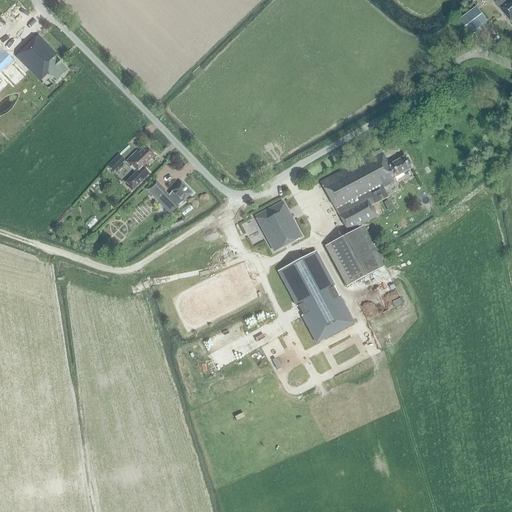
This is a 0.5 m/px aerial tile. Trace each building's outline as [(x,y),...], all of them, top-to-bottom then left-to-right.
[(511,0),(502,0),(496,5),(511,24),(511,0)] [(486,21),(476,8),(460,20),(470,33),(486,21)] [(56,55),(37,36),(16,57),(39,81),(48,72),(56,81),(67,71),(53,57),(56,55)] [(4,53),(0,48),(0,94),(9,85),(12,89),(26,76),(23,72),(12,61),(4,53)] [(125,162),(135,172),(125,183),(128,186),(127,187),(132,192),(149,174),(144,169),(147,165),(145,164),(154,155),(145,147),(139,153),(136,151),(125,162)] [(388,166),(380,150),(319,183),(347,232),(376,217),(371,206),(388,197),(382,186),(392,181),(391,179),(394,178),(395,180),(403,176),(402,174),(411,168),(405,157),(388,166)] [(125,161),(119,155),(107,166),(113,172),(125,161)] [(169,195),(155,180),(145,190),(157,202),(160,199),(162,202),(160,204),(169,214),(178,205),(179,205),(182,202),(191,194),(180,183),(172,191),(169,195)] [(253,217),(273,253),(302,237),(282,201),(253,217)] [(384,267),(362,226),(324,247),(346,288),(384,267)] [(314,253),(279,273),(317,343),(352,324),(314,253)]
